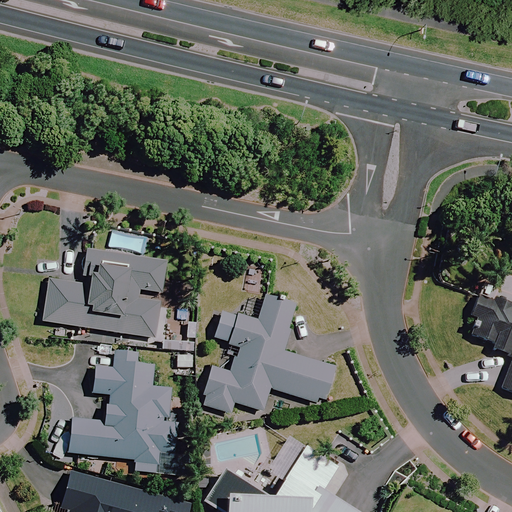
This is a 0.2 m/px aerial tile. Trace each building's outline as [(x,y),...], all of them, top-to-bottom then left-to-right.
[(78,281),(86,282),(85,287),(46,284),(43,327),(89,331),(90,317),(119,320),(117,337),(153,340),(156,305),(136,303),(137,293),(158,295),(161,264),(161,260),(80,253),(78,281)] [(292,306),(262,298),(255,324),(218,314),(210,342),(236,348),(229,375),(207,369),(196,408),(228,417),(231,406),(261,414),(267,391),(321,406),(331,369),(279,354),(292,306)] [(511,310),(504,307),(501,315),(485,308),(472,340),(489,347),(487,352),(509,360),(497,390),(511,395),(511,310)] [(184,324),(165,323),(164,342),(183,343),(184,324)] [(88,395),(107,397),(106,407),(102,407),(100,424),(68,421),(65,456),(131,462),(130,473),(169,477),(174,426),(165,425),(168,391),(149,389),(151,368),(132,367),(133,356),(109,354),(108,370),(91,369),(88,395)] [(301,449),(270,500),(265,499),(221,469),(201,503),(214,511),(350,511),(321,493),(333,468),(301,449)] [(187,511),(189,507),(66,473),(61,489),(67,490),(60,511),(187,511)]
